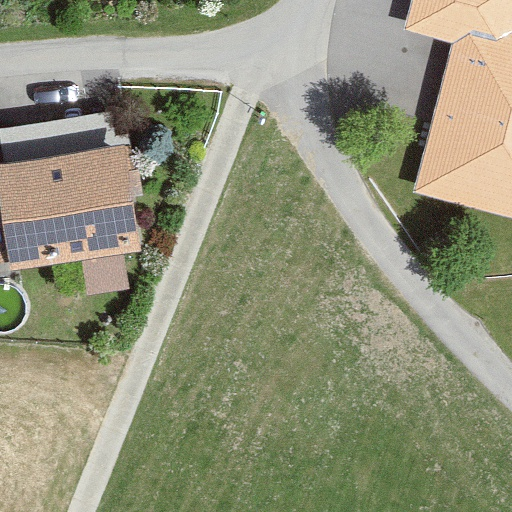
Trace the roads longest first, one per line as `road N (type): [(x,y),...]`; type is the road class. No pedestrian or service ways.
road 1 (track): [(511,378),(396,253),(274,45)]
road 2 (residential): [(309,0),(303,18),(274,45),(0,58)]
